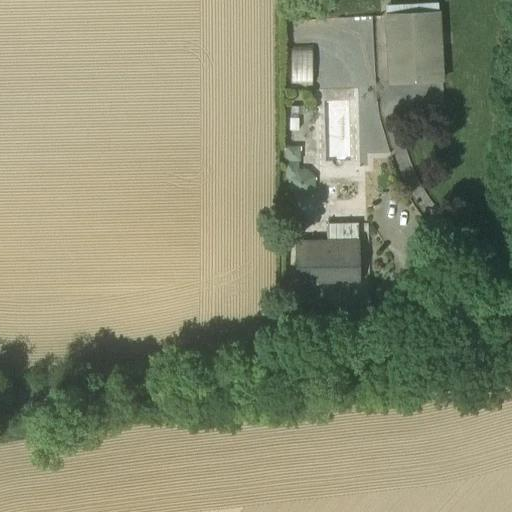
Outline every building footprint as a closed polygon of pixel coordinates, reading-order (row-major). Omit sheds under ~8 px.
[(441,82),(438,15),(386,18),(389,85),(441,82)] [(304,49),(285,49),(285,84),(304,84),(304,49)] [(298,146),(285,147),(286,161),(299,161),(298,146)] [(314,188),(314,177),(307,170),(299,170),(299,162),(285,162),(286,178),(289,178),(289,188),(296,195),(307,195),(314,188)] [(370,307),(369,243),(359,243),(358,223),(328,223),(328,244),(297,244),(297,283),(334,282),(334,293),(341,293),(341,308),(370,307)]
